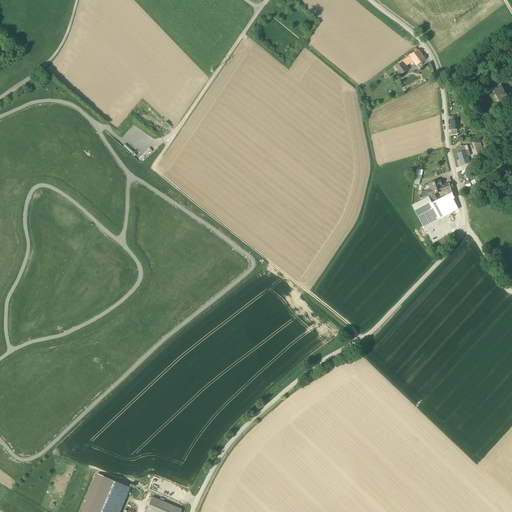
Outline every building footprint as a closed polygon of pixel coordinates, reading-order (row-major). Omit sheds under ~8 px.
[(413,61),(417,65),(424,59),(418,51),(410,56),(413,61)] [(410,56),(403,61),(406,64),(406,65),(409,62),(410,63),(413,61),(410,56)] [(404,66),(403,64),(401,62),(396,66),(402,75),(407,71),(404,66)] [(491,85),(494,90),(501,86),(503,86),(500,80),(491,85)] [(494,90),(501,103),(508,99),(501,86),(494,90)] [(451,120),(451,130),(457,129),(460,129),(459,124),(459,120),(451,120)] [(474,145),(477,151),(483,149),(480,142),(474,145)] [(466,151),(457,153),(461,166),(469,163),(468,157),(466,151)] [(159,164),(168,171),(172,167),(163,159),(159,164)] [(430,189),(432,195),(434,194),(449,189),(447,184),(442,186),(440,180),(433,183),(432,182),(429,183),(429,184),(430,189)] [(456,197),(455,192),(450,194),(438,201),(432,203),(434,208),(440,219),(458,209),(453,198),(456,197)] [(438,201),(434,194),(432,195),(428,197),(429,197),(432,203),(438,201)] [(412,205),(418,216),(434,208),(432,203),(429,197),(428,197),(424,199),(412,205)] [(440,219),(434,208),(418,216),(423,227),(440,219)] [(119,511),(130,488),(97,474),(81,511),(119,511)] [(146,511),(180,511),(182,510),(152,497),(146,511)]
